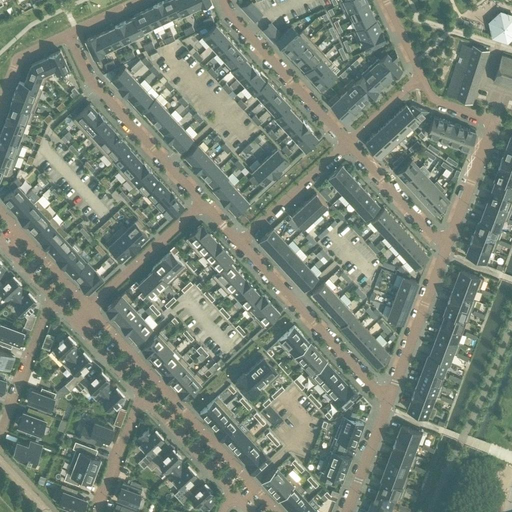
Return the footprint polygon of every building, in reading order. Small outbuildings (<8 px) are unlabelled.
[(163,0),(153,6),(161,22),(171,18),(163,1),(164,1),(163,0)] [(165,0),(164,1),(163,1),(171,18),(180,13),(181,13),(174,0),(165,0)] [(186,0),(174,0),(181,13),(180,13),(181,15),(191,10),(186,0)] [(186,0),(191,10),(200,6),(201,6),(198,0),(186,0)] [(341,0),(339,1),(344,12),(346,11),(366,1),(367,1),(366,0),(341,0)] [(366,1),(346,11),(350,21),(351,21),(353,20),(353,19),(371,11),(366,1)] [(241,7),(247,14),(247,13),(253,8),(255,6),(253,3),(252,2),(251,2),(246,4),(241,7)] [(153,6),(144,11),(151,27),(161,22),(153,6)] [(144,11),(133,15),(134,17),(135,17),(142,31),(151,27),(144,11)] [(371,11),(353,19),(353,20),(356,27),(357,29),(375,20),(371,11)] [(493,37),(507,41),(511,36),(511,15),(500,12),(489,22),(493,37)] [(125,21),(125,22),(133,38),(143,33),(142,31),(135,17),(134,17),(125,21)] [(357,29),(353,31),(354,35),(358,41),(362,39),(362,38),(380,29),(378,24),(376,20),(375,20),(357,29)] [(125,21),(114,26),(115,27),(115,26),(123,43),(133,38),(125,22),(125,21)] [(203,36),(210,45),(224,32),(216,24),(203,36)] [(269,38),(273,42),(276,40),(284,48),(299,33),(291,25),(281,34),(278,30),(277,30),(276,31),(269,38)] [(115,27),(105,31),(113,47),(122,43),(123,45),(124,44),(115,26),(115,27)] [(380,29),(362,38),(362,39),(367,49),(369,48),(375,45),(385,40),(380,29)] [(292,56),(310,39),(302,30),(299,33),(284,48),(291,56),(292,56)] [(96,35),(95,35),(104,52),(113,47),(105,31),(96,35)] [(210,45),(218,53),(231,40),(224,32),(210,45)] [(104,52),(95,35),(85,40),(93,57),(104,52)] [(317,46),(310,39),(292,56),(299,63),(317,46)] [(218,53),(225,61),(238,48),(231,40),(218,53)] [(456,62),(446,95),(466,102),(471,103),(472,103),(472,102),(488,51),(472,45),(472,47),(463,45),(462,44),(459,55),(459,56),(463,57),(468,59),(466,65),(466,66),(456,63),(457,62),(456,62)] [(324,54),(317,46),(299,63),(306,71),(324,54)] [(230,69),(231,70),(246,56),(238,48),(225,61),(232,68),(230,69)] [(379,60),(379,61),(392,76),(393,76),(401,68),(395,61),(398,58),(397,55),(394,49),(394,50),(392,51),(389,53),(389,54),(387,53),(379,60)] [(48,56),(49,56),(55,69),(58,77),(68,72),(70,71),(68,68),(60,51),(60,50),(48,56)] [(329,66),(332,63),(324,54),(306,71),(305,71),(313,79),(328,65),(329,66)] [(493,82),(511,87),(511,58),(502,55),(493,82)] [(49,56),(31,65),(46,78),(52,75),(50,71),(55,69),(49,56)] [(231,70),(238,78),(252,65),(251,65),(244,58),(246,57),(246,56),(231,70)] [(371,65),(369,66),(385,82),(392,76),(379,61),(379,60),(378,58),(371,65)] [(113,60),(104,64),(106,69),(115,65),(113,60)] [(320,88),(322,87),(326,83),(330,79),(331,79),(334,75),(336,74),(335,73),(339,70),(332,62),(332,63),(329,66),(328,65),(313,79),(320,87),(320,88)] [(24,83),(37,88),(39,83),(43,85),(46,78),(31,65),(24,83)] [(238,78),(245,86),(259,73),(252,65),(238,78)] [(368,67),(361,74),(363,75),(377,89),(385,82),(369,66),(368,67)] [(118,87),(119,88),(132,75),(125,67),(111,79),(119,87),(118,87)] [(245,86),(253,94),(268,80),(267,80),(266,81),(259,74),(260,73),(259,73),(245,86)] [(119,88),(126,95),(140,83),(132,75),(119,88)] [(355,82),(355,83),(368,97),(369,98),(378,90),(377,89),(363,75),(355,82)] [(352,78),(344,86),(347,90),(361,104),(368,97),(355,83),(355,82),(354,80),(352,78)] [(255,93),(262,100),(275,88),(268,80),(253,94),(255,93)] [(16,87),(14,92),(37,101),(42,90),(37,88),(24,83),(19,81),(17,87),(16,87)] [(127,96),(134,103),(147,91),(140,83),(126,95),(126,96),(127,96)] [(74,87),(71,90),(72,92),(77,96),(80,94),(74,87)] [(262,100),(269,108),(282,96),(275,88),(262,100)] [(340,97),(353,111),(361,104),(347,90),(340,97)] [(134,103),(141,111),(156,97),(155,97),(154,98),(147,91),(134,103)] [(12,98),(10,104),(11,105),(11,104),(33,112),(37,101),(14,92),(12,98)] [(328,101),(331,105),(342,117),(345,120),(350,115),(354,112),(353,111),(340,97),(336,93),(328,101)] [(274,117),(275,117),(289,104),(282,96),(269,108),(276,116),(274,117)] [(143,110),(150,118),(163,105),(156,97),(141,111),(143,110)] [(72,120),(80,128),(98,112),(98,111),(97,112),(90,103),(72,120)] [(7,114),(7,115),(25,122),(30,124),(34,112),(33,112),(11,104),(11,105),(7,114)] [(275,117),(282,125),(295,113),(288,106),(290,104),(289,104),(275,117)] [(150,118),(157,125),(170,113),(163,105),(150,118)] [(427,111),(417,108),(412,105),(409,108),(406,105),(398,112),(411,126),(419,119),(424,114),(427,111)] [(80,128),(88,137),(106,120),(98,112),(80,128)] [(398,112),(390,120),(403,134),(411,126),(398,112)] [(164,133),(164,134),(178,121),(170,113),(157,125),(164,133)] [(282,125),(289,133),(303,121),(303,120),(302,121),(295,113),(282,125)] [(5,121),(3,126),(21,132),(25,122),(7,115),(5,121)] [(434,116),(427,134),(469,149),(475,131),(434,116)] [(88,137),(96,145),(113,129),(106,121),(106,120),(88,137)] [(385,124),(382,127),(397,144),(406,136),(403,133),(403,134),(390,120),(385,124)] [(164,134),(171,142),(185,129),(178,121),(164,134)] [(289,133),(297,141),(310,129),(303,121),(289,133)] [(0,136),(17,143),(21,132),(3,126),(0,134),(0,136)] [(382,127),(374,134),(389,151),(397,144),(382,127)] [(96,145),(103,153),(121,137),(113,129),(96,145)] [(185,129),(171,142),(172,142),(179,150),(193,138),(185,129)] [(310,129),(297,141),(304,150),(318,137),(310,129),(311,129),(310,129)] [(374,134),(366,142),(381,159),(384,156),(389,151),(374,134)] [(0,136),(0,148),(13,154),(17,143),(0,136)] [(114,160),(114,159),(129,145),(121,137),(103,153),(111,162),(114,160)] [(192,164),(206,152),(198,143),(185,156),(192,164)] [(121,167),(121,168),(136,155),(128,147),(129,146),(129,145),(114,159),(114,160),(121,167)] [(502,157),(511,161),(511,149),(506,147),(503,157),(502,157)] [(0,160),(10,165),(14,167),(14,166),(18,155),(14,153),(13,154),(0,148),(0,160)] [(277,148),(268,156),(281,169),(289,161),(277,148)] [(192,164),(199,172),(213,160),(206,152),(192,164)] [(118,171),(126,179),(144,163),(144,162),(143,163),(136,155),(121,168),(121,167),(118,171)] [(268,156),(260,163),(273,177),(281,169),(268,156)] [(511,161),(502,157),(498,168),(511,173),(511,161)] [(411,159),(397,172),(405,180),(419,167),(411,159)] [(0,160),(0,177),(2,173),(6,175),(10,165),(0,160)] [(200,172),(207,180),(220,168),(213,160),(199,172),(200,173),(200,172)] [(443,161),(441,165),(446,168),(450,171),(453,168),(451,167),(443,161)] [(137,185),(137,184),(152,171),(144,163),(126,179),(134,188),(137,185)] [(273,177),(260,163),(252,171),(264,184),(272,177),(273,177)] [(328,177),(336,185),(349,173),(341,165),(328,177)] [(405,180),(412,188),(426,175),(419,167),(405,180)] [(220,168),(207,180),(214,187),(213,189),(228,176),(220,168)] [(446,168),(442,174),(446,177),(450,171),(446,168)] [(498,169),(494,179),(511,185),(511,173),(498,168),(498,169)] [(137,185),(145,193),(160,179),(159,179),(151,172),(152,171),(137,184),(137,185)] [(336,185),(343,193),(356,181),(349,173),(336,185)] [(412,188),(419,196),(434,183),(433,183),(426,175),(412,188)] [(104,176),(99,180),(103,185),(106,182),(108,181),(104,176)] [(220,197),(234,185),(227,177),(228,176),(213,189),(220,197)] [(3,199),(11,207),(26,194),(18,186),(22,183),(17,178),(8,186),(12,191),(3,199)] [(146,193),(153,201),(167,187),(160,179),(145,193),(146,193)] [(493,188),(492,190),(511,197),(511,193),(511,185),(494,179),(496,180),(493,188)] [(434,183),(420,196),(427,204),(441,191),(441,192),(444,189),(436,180),(433,183),(434,183)] [(343,193),(350,201),(364,189),(356,181),(343,193)] [(220,197),(227,205),(241,193),(234,185),(220,197)] [(160,208),(161,209),(161,208),(176,195),(171,191),(167,187),(153,201),(160,208)] [(54,188),(51,191),(56,197),(59,194),(54,188)] [(357,208),(358,209),(358,208),(371,197),(364,189),(350,201),(357,208)] [(511,197),(492,190),(488,201),(508,208),(511,210),(511,208),(511,206),(511,197)] [(441,191),(427,204),(431,208),(435,212),(439,208),(440,208),(444,213),(446,208),(449,200),(441,192),(441,191)] [(241,193),(227,205),(228,206),(228,205),(235,213),(249,201),(241,193)] [(316,193),(308,200),(315,208),(319,213),(324,208),(328,205),(316,193)] [(19,215),(19,216),(33,203),(33,202),(26,194),(11,207),(19,215)] [(161,208),(161,209),(169,218),(179,208),(183,204),(175,196),(176,196),(176,195),(161,208)] [(358,208),(358,209),(365,217),(375,208),(379,205),(371,197),(358,208)] [(19,215),(18,216),(19,216),(25,223),(27,225),(27,224),(45,208),(37,199),(33,202),(33,203),(19,216),(19,215)] [(308,200),(300,208),(301,208),(311,220),(319,213),(315,208),(308,200)] [(485,208),(484,211),(507,220),(511,210),(508,208),(488,201),(485,208)] [(370,219),(378,228),(391,216),(385,208),(384,207),(382,208),(370,219)] [(45,208),(27,224),(33,231),(34,232),(35,232),(52,217),(53,216),(46,209),(45,208)] [(301,208),(300,208),(299,208),(292,215),(303,228),(311,220),(301,208)] [(478,221),(478,222),(501,230),(502,230),(499,229),(502,219),(507,221),(507,220),(484,211),(480,222),(478,221)] [(378,228),(385,236),(399,224),(391,216),(378,228)] [(34,232),(33,233),(38,237),(42,241),(59,225),(52,217),(35,232),(34,232)] [(126,229),(139,244),(140,244),(139,243),(148,235),(141,228),(144,226),(137,218),(126,229)] [(474,232),(497,241),(501,230),(478,222),(474,232)] [(188,236),(184,239),(191,247),(192,248),(209,233),(202,224),(201,224),(191,233),(188,236)] [(385,236),(393,244),(406,232),(399,224),(385,236)] [(59,225),(42,241),(49,250),(63,237),(64,237),(67,234),(60,226),(59,225)] [(123,225),(114,233),(131,252),(139,244),(126,229),(123,225)] [(259,240),(267,249),(280,236),(273,228),(259,240)] [(393,244),(400,252),(413,240),(406,232),(393,244)] [(474,232),(470,243),(493,252),(497,241),(474,232)] [(131,252),(114,233),(105,242),(122,259),(130,251),(131,252)] [(209,233),(192,248),(200,257),(202,255),(217,241),(216,240),(209,233)] [(267,249),(274,257),(288,244),(280,236),(267,249)] [(57,258),(71,245),(64,237),(63,237),(49,250),(57,258)] [(400,252),(407,260),(421,248),(413,240),(400,252)] [(57,258),(56,258),(65,267),(79,253),(79,254),(83,251),(81,249),(74,241),(71,245),(57,258)] [(217,241),(202,255),(209,263),(210,263),(225,249),(217,241)] [(493,252),(470,243),(466,254),(485,261),(489,250),(493,252)] [(274,257),(282,264),(295,252),(288,244),(274,257)] [(174,245),(169,250),(170,251),(171,250),(174,254),(179,250),(174,246),(174,245)] [(421,248),(407,260),(421,275),(425,264),(423,261),(428,256),(421,248)] [(209,263),(207,265),(215,273),(229,261),(233,258),(225,249),(210,263),(209,263)] [(170,251),(161,259),(177,276),(186,268),(186,267),(183,264),(174,254),(171,250),(170,251)] [(282,264),(289,272),(302,260),(295,252),(282,264)] [(65,267),(73,275),(74,275),(73,274),(87,262),(86,262),(79,254),(79,253),(65,267)] [(161,259),(152,267),(154,269),(167,282),(166,283),(168,284),(177,276),(161,259)] [(289,272),(296,280),(310,268),(302,260),(289,272)] [(81,282),(81,283),(95,270),(87,261),(86,262),(87,262),(73,274),(74,275),(81,282)] [(213,275),(212,276),(220,285),(237,270),(229,261),(215,273),(213,275)] [(310,268),(296,280),(304,289),(317,276),(310,268)] [(154,269),(146,276),(159,290),(166,283),(167,282),(154,269)] [(81,282),(80,283),(88,292),(103,278),(95,270),(81,283),(81,282)] [(237,270),(220,285),(228,294),(230,293),(230,292),(245,278),(237,270)] [(460,270),(456,281),(479,290),(483,279),(479,277),(460,270)] [(0,296),(4,293),(11,301),(23,290),(19,286),(21,285),(20,285),(21,284),(17,280),(16,281),(12,276),(8,280),(8,279),(4,283),(5,284),(3,286),(0,282),(0,296)] [(159,290),(146,276),(138,283),(138,284),(150,297),(159,290)] [(402,276),(398,286),(414,293),(418,282),(402,276)] [(245,278),(230,292),(230,293),(237,301),(253,287),(245,278)] [(312,293),(320,301),(332,290),(324,281),(312,293)] [(452,291),(451,291),(475,300),(473,299),(477,289),(479,290),(456,281),(452,291)] [(370,287),(366,283),(362,287),(366,292),(370,287)] [(398,286),(395,297),(411,303),(414,293),(398,286)] [(237,301),(245,309),(261,295),(260,295),(253,287),(237,301)] [(23,290),(11,301),(23,314),(27,318),(24,326),(23,326),(31,329),(36,315),(35,315),(28,313),(26,310),(28,309),(29,310),(32,306),(32,305),(36,302),(32,298),(33,297),(30,293),(29,292),(28,293),(27,294),(23,290)] [(320,301),(327,309),(340,297),(332,290),(320,301)] [(118,297),(106,308),(114,317),(129,303),(130,303),(133,300),(125,291),(124,292),(118,297)] [(451,291),(447,302),(471,311),(475,300),(451,291)] [(245,309),(254,318),(271,303),(262,293),(261,294),(260,295),(261,295),(245,309)] [(327,309),(334,317),(347,305),(340,297),(327,309)] [(395,297),(391,307),(407,313),(411,303),(395,297)] [(448,303),(444,313),(467,322),(471,311),(447,302),(447,303),(448,303)] [(129,303),(114,317),(121,325),(137,311),(130,303),(129,303)] [(271,303),(254,318),(262,327),(266,324),(277,314),(279,312),(271,303)] [(340,326),(354,313),(347,305),(334,317),(341,325),(340,326)] [(407,313),(391,307),(387,317),(403,323),(407,313)] [(137,311),(121,325),(129,333),(144,319),(137,311)] [(342,328),(347,334),(361,322),(353,314),(354,314),(354,313),(340,326),(342,328)] [(445,314),(441,324),(462,332),(460,331),(464,321),(467,322),(444,313),(445,314)] [(144,319),(129,333),(136,341),(148,330),(152,327),(144,319)] [(347,334),(355,342),(368,330),(361,322),(347,334)] [(23,332),(1,323),(0,325),(0,344),(3,345),(6,339),(19,344),(20,342),(21,342),(24,335),(22,334),(23,332)] [(441,324),(437,335),(460,344),(461,343),(458,342),(462,332),(441,324)] [(285,350),(288,348),(288,347),(302,334),(294,325),(291,328),(280,339),(277,341),(285,350)] [(355,342),(362,350),(375,338),(368,330),(355,342)] [(158,333),(142,348),(148,354),(150,356),(167,340),(160,332),(159,332),(158,333)] [(41,347),(49,349),(54,337),(47,334),(46,333),(41,347)] [(288,348),(295,356),(310,342),(309,342),(306,339),(302,334),(288,347),(288,348)] [(437,335),(433,345),(456,354),(460,344),(437,335)] [(51,351),(62,364),(78,350),(74,346),(75,345),(75,344),(76,344),(73,340),(72,341),(67,336),(63,340),(63,339),(59,342),(59,343),(51,351)] [(167,340),(150,356),(153,359),(157,363),(157,364),(171,351),(171,352),(176,347),(168,338),(167,340)] [(362,350),(369,358),(382,346),(375,338),(362,350)] [(295,356),(303,364),(318,350),(310,342),(295,356)] [(200,345),(196,349),(200,354),(201,353),(204,350),(200,345)] [(428,355),(428,356),(449,363),(448,363),(452,353),(456,355),(456,354),(433,345),(429,356),(428,355)] [(382,346),(369,358),(377,366),(382,361),(387,366),(391,355),(382,346)] [(0,350),(0,364),(10,368),(14,356),(0,350)] [(65,384),(70,390),(84,377),(79,372),(83,368),(83,369),(87,366),(87,365),(91,361),(87,357),(88,356),(84,352),(83,353),(83,352),(81,353),(78,350),(62,364),(74,376),(65,384)] [(310,372),(311,372),(325,359),(326,359),(318,350),(303,364),(310,372)] [(155,365),(163,373),(178,359),(171,352),(171,351),(157,364),(157,363),(155,365)] [(178,359),(163,373),(170,381),(187,366),(188,366),(189,364),(181,356),(178,359)] [(263,356),(254,365),(267,379),(267,380),(270,383),(279,374),(276,371),(263,356)] [(428,356),(424,366),(445,374),(449,363),(428,356)] [(216,362),(220,366),(224,362),(220,358),(216,362)] [(315,384),(317,383),(317,382),(333,368),(325,360),(325,359),(311,372),(310,372),(307,375),(307,376),(315,384)] [(248,370),(245,373),(258,387),(267,380),(267,379),(254,365),(248,370)] [(285,365),(282,368),(287,374),(290,371),(285,365)] [(187,366),(170,381),(177,389),(195,374),(194,373),(188,366),(187,366)] [(424,366),(420,377),(443,386),(443,385),(438,384),(442,374),(444,375),(445,374),(424,366)] [(317,383),(324,391),(341,376),(333,368),(317,382),(317,383)] [(84,387),(95,399),(111,385),(107,381),(108,380),(109,379),(105,375),(104,376),(100,371),(96,375),(95,374),(92,378),(92,379),(89,382),(84,377),(70,390),(74,386),(79,391),(84,387)] [(195,374),(177,389),(186,398),(190,394),(201,384),(204,381),(196,372),(196,371),(194,373),(195,374)] [(245,373),(245,372),(235,381),(238,384),(240,386),(247,394),(250,397),(259,388),(258,387),(245,373)] [(324,391),(332,399),(348,384),(341,376),(324,391)] [(415,387),(439,396),(443,386),(420,377),(416,387),(415,387)] [(332,399),(329,401),(338,410),(338,409),(344,404),(352,397),(357,392),(349,383),(348,384),(332,399)] [(230,384),(227,387),(233,393),(236,390),(230,384)] [(111,385),(95,399),(96,400),(99,397),(110,409),(116,404),(116,405),(120,401),(119,400),(123,397),(120,393),(121,392),(117,387),(116,388),(115,388),(114,389),(111,385)] [(415,387),(411,398),(432,406),(436,396),(439,397),(439,396),(415,387)] [(28,400),(27,401),(35,404),(50,410),(54,397),(56,393),(45,389),(44,393),(40,392),(32,389),(30,394),(28,400)] [(280,393),(277,390),(271,395),(274,398),(280,393)] [(307,396),(313,402),(316,399),(310,393),(307,396)] [(203,409),(200,412),(208,421),(226,404),(218,396),(214,399),(203,409)] [(262,404),(265,407),(271,401),(268,398),(262,404)] [(432,406),(411,398),(411,399),(407,409),(426,416),(430,406),(432,407),(432,406)] [(316,399),(313,402),(318,408),(321,405),(316,399)] [(246,401),(243,404),(248,410),(251,407),(246,401)] [(208,421),(215,429),(232,414),(232,415),(234,413),(226,404),(208,421)] [(113,424),(120,426),(126,410),(125,411),(119,408),(114,423),(113,423),(113,424)] [(32,415),(26,413),(23,411),(21,416),(19,417),(18,420),(17,423),(18,424),(18,426),(28,429),(40,434),(44,423),(49,426),(53,416),(42,412),(34,409),(32,415)] [(345,409),(343,415),(354,419),(357,413),(345,409)] [(253,415),(258,421),(261,418),(256,412),(253,415)] [(223,439),(224,438),(223,438),(237,425),(238,425),(240,423),(232,415),(232,414),(215,429),(214,430),(218,434),(223,439)] [(342,416),(338,426),(359,434),(360,431),(363,423),(357,420),(354,419),(343,415),(342,416)] [(108,441),(113,429),(95,422),(92,427),(84,424),(79,437),(100,445),(103,439),(108,441)] [(224,438),(231,446),(245,433),(238,425),(237,425),(223,438),(224,438)] [(397,436),(418,444),(416,443),(420,432),(401,425),(397,436)] [(338,426),(332,443),(344,448),(346,442),(348,443),(352,444),(355,445),(359,434),(338,426)] [(138,462),(143,467),(157,454),(153,449),(155,447),(156,448),(160,444),(159,443),(163,439),(159,435),(160,434),(156,430),(155,431),(154,432),(150,428),(138,439),(142,443),(138,446),(146,454),(138,462)] [(231,446),(239,454),(255,440),(257,438),(253,434),(249,429),(248,429),(245,433),(231,446)] [(266,434),(271,440),(274,437),(269,431),(266,434)] [(397,436),(393,447),(416,456),(417,455),(414,454),(418,444),(397,436)] [(274,437),(271,440),(277,446),(280,443),(274,437)] [(16,441),(12,452),(18,455),(17,457),(26,461),(25,462),(29,463),(30,462),(35,464),(42,444),(30,440),(28,446),(16,441)] [(239,454),(246,462),(246,463),(261,449),(262,449),(263,448),(255,440),(239,454)] [(72,459),(71,460),(95,470),(96,466),(98,467),(101,460),(99,460),(100,458),(93,455),(95,449),(75,441),(72,448),(75,449),(72,459)] [(332,443),(330,449),(341,454),(344,448),(332,443)] [(393,447),(389,458),(412,466),(416,456),(393,447)] [(246,463),(246,462),(245,463),(254,472),(258,468),(269,458),(262,449),(261,449),(246,463)] [(330,450),(326,460),(346,468),(348,462),(350,457),(344,454),(341,454),(330,449),(330,450)] [(167,470),(171,474),(183,463),(179,459),(180,458),(181,457),(177,453),(176,454),(172,450),(168,453),(167,452),(163,456),(164,457),(162,459),(157,454),(143,467),(143,468),(147,464),(151,469),(156,465),(164,474),(167,470)] [(389,458),(385,468),(408,477),(404,475),(405,471),(408,465),(412,467),(412,466),(389,458)] [(319,471),(321,471),(333,476),(336,477),(340,478),(342,479),(346,468),(326,460),(324,459),(319,471)] [(95,470),(71,460),(67,471),(64,479),(75,484),(78,477),(91,482),(91,480),(93,481),(96,474),(94,474),(94,473),(95,470)] [(183,463),(171,474),(174,478),(171,481),(178,490),(174,494),(178,498),(189,488),(185,484),(188,482),(188,483),(192,479),(191,478),(195,475),(192,471),(193,470),(188,465),(188,466),(187,466),(186,467),(183,463)] [(298,464),(295,466),(301,472),(304,469),(298,464)] [(262,481),(270,490),(285,476),(277,467),(262,481)] [(385,468),(381,479),(406,488),(404,487),(408,477),(385,468)] [(333,476),(321,471),(319,478),(320,478),(326,481),(331,482),(333,476)] [(278,498),(279,498),(278,497),(296,481),(288,472),(285,476),(270,490),(278,498)] [(382,480),(379,490),(402,499),(406,488),(381,479),(382,480)] [(280,499),(286,506),(300,493),(301,493),(304,490),(296,481),(278,497),(279,498),(280,499)] [(128,484),(123,482),(117,498),(135,505),(142,489),(128,484)] [(62,484),(55,502),(69,507),(70,507),(68,511),(79,511),(80,511),(81,511),(86,500),(75,495),(77,490),(62,484)] [(189,488),(178,498),(183,504),(188,500),(195,508),(199,505),(202,508),(203,509),(215,498),(211,494),(212,493),(213,492),(209,487),(208,488),(204,484),(200,488),(199,487),(195,491),(196,491),(194,493),(189,488)] [(379,490),(375,501),(393,508),(397,498),(402,499),(379,490)] [(286,506),(291,511),(296,511),(308,501),(301,493),(300,493),(286,506)] [(308,501),(296,511),(313,511),(317,509),(320,506),(312,498),(308,501)] [(375,501),(370,511),(371,511),(391,511),(393,508),(375,501)]
